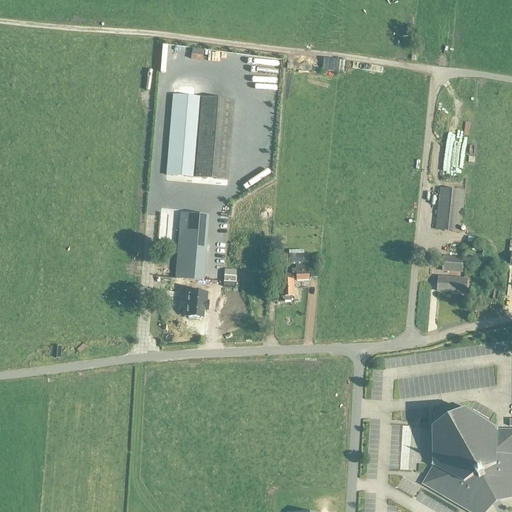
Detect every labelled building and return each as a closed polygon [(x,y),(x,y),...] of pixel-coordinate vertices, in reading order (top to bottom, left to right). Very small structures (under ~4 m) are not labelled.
[(166,176),(194,178),(227,181),(234,100),(201,97),(173,95),(166,176)] [(436,230),(461,233),(465,192),(440,189),(436,230)] [(174,285),(183,286),(183,280),(203,282),(209,216),(180,214),(174,279),(174,285)] [(464,238),(465,238),(464,253),(477,254),(479,234),(464,232),(464,238)] [(303,253),(281,254),(281,265),(309,264),(308,254),(303,254),(303,253)] [(465,260),(444,258),(443,272),(463,274),(465,260)] [(298,281),(309,280),(308,265),(297,266),(297,269),(292,270),(293,278),(298,278),(298,281)] [(467,280),(439,278),(438,291),(466,294),(467,280)] [(293,297),(293,281),(280,281),(281,297),(282,297),(282,299),(284,301),(290,301),(292,299),(292,297),(293,297)] [(196,320),(196,318),(202,318),(203,311),(204,311),(205,302),(206,302),(206,294),(188,292),(188,300),(187,300),(185,317),(188,317),(188,319),(196,320)] [(38,356),(47,356),(47,346),(38,346),(38,356)] [(427,478),(423,485),(468,511),(483,511),(489,503),(487,502),(488,500),(498,494),(500,494),(500,496),(511,496),(511,430),(497,430),(465,411),(464,412),(452,405),(435,414),(435,428),(434,429),(433,465),(434,466),(427,478)]
